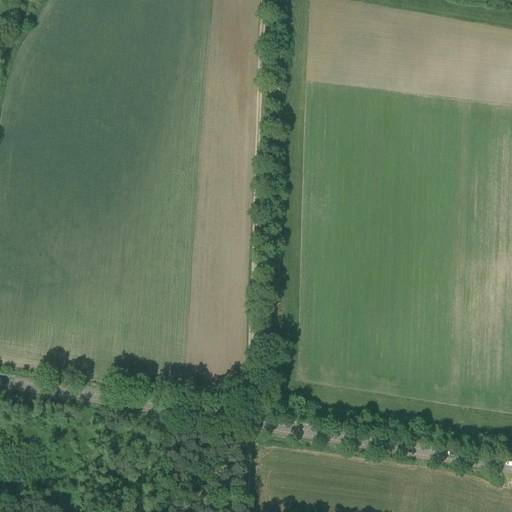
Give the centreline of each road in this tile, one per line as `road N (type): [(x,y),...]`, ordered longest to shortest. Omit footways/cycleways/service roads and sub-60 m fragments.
road 1 (secondary): [(0,382),(511,467)]
road 2 (track): [(260,0),(249,423)]
